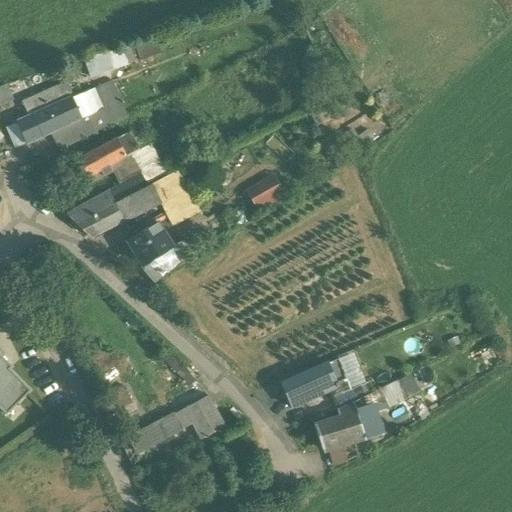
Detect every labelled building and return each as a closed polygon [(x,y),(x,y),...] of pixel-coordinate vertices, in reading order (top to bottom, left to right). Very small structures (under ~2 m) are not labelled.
[(106,54),(84,61),(89,78),(112,70),(106,54)] [(112,83),(72,100),(81,120),(82,120),(50,133),(52,137),(76,127),(82,140),(106,128),(106,127),(127,118),(122,105),(123,104),(122,103),(121,103),(112,83)] [(5,87),(0,88),(0,104),(10,100),(5,87)] [(40,95),(22,103),(29,119),(55,107),(49,94),(40,95)] [(29,119),(16,124),(17,125),(24,142),(25,144),(50,133),(81,120),(72,100),(55,107),(29,119)] [(127,118),(106,127),(106,128),(113,142),(129,134),(129,135),(134,132),(127,118)] [(17,125),(6,129),(13,147),(24,142),(17,125)] [(76,127),(52,137),(59,152),(82,140),(76,127)] [(113,142),(77,161),(86,178),(81,181),(85,187),(112,172),(130,162),(127,157),(137,151),(129,135),(129,134),(113,142)] [(137,151),(127,157),(130,162),(112,172),(117,182),(120,187),(141,175),(148,187),(150,186),(166,178),(150,145),(137,151)] [(166,178),(150,186),(160,205),(173,227),(199,213),(178,172),(166,178)] [(141,175),(120,187),(108,193),(114,204),(148,187),(141,175)] [(249,190),(259,210),(283,197),(273,178),(249,190)] [(148,187),(114,204),(122,220),(124,223),(160,205),(150,186),(148,187)] [(108,193),(66,216),(89,237),(122,220),(114,204),(108,193)] [(156,223),(126,241),(143,268),(172,249),(156,223)] [(143,268),(140,269),(154,284),(180,262),(173,249),(143,268)] [(0,412),(6,418),(31,392),(8,370),(11,367),(0,356),(0,412)] [(338,360),(327,365),(337,388),(347,384),(338,360)] [(327,364),(281,384),(291,409),(329,392),(337,388),(327,365),(327,364)] [(409,375),(398,381),(408,399),(408,400),(418,394),(409,375)] [(398,381),(378,391),(388,409),(408,399),(398,381)] [(337,388),(329,392),(336,410),(353,403),(355,402),(347,384),(337,388)] [(378,391),(368,396),(372,407),(379,405),(383,412),(388,409),(378,391)] [(355,402),(353,403),(364,438),(380,433),(372,407),(368,396),(368,395),(355,402)] [(207,397),(130,440),(137,453),(156,443),(192,425),(200,440),(225,427),(207,397)] [(353,403),(336,410),(339,418),(314,426),(322,450),(364,438),(353,403)]
